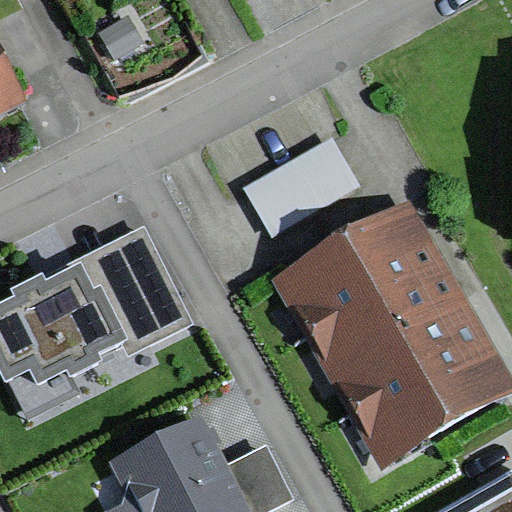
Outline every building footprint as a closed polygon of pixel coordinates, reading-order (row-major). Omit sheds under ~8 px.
[(103,37),(115,58),(132,48),(119,27),(103,37)] [(0,77),(0,113),(14,106),(0,77)] [(360,202),(337,155),(250,197),(273,244),(360,202)] [(400,219),(280,288),(382,465),(501,397),(400,219)] [(189,335),(138,236),(0,307),(0,393),(16,425),(189,335)] [(233,511),(187,426),(115,465),(139,511),(233,511)] [(511,511),(511,476),(449,511),(511,511)]
